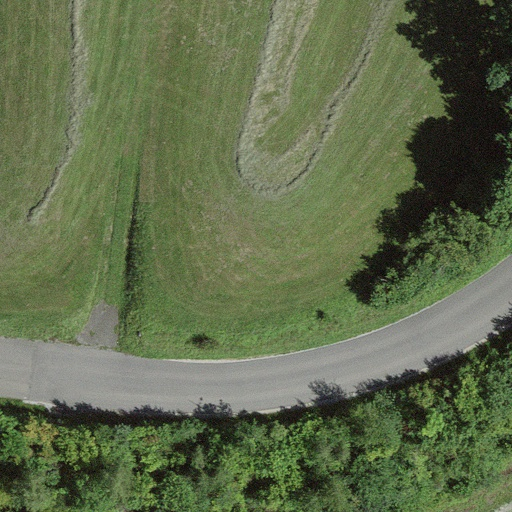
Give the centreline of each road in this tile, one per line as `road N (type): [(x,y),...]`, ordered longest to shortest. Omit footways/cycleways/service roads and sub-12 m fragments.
road 1 (unclassified): [(0,366),(196,389),(282,382),(437,334),(511,290)]
road 2 (track): [(135,383),(127,317),(165,73),(168,0)]
